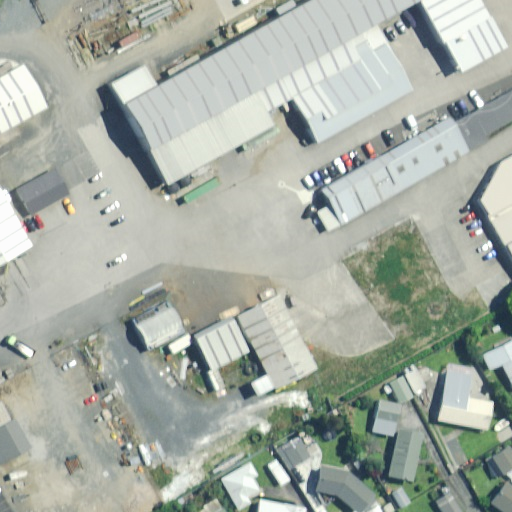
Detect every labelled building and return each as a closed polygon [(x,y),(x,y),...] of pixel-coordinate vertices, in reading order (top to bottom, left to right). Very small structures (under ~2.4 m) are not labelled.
[(461,0),(301,0),(108,109),(128,144),(154,189),(260,129),(252,115),(279,100),(306,148),(403,93),(365,27),(406,5),(446,76),(490,51),(461,0)] [(0,144),(11,139),(4,127),(34,110),(0,48),(0,144)] [(438,119),(311,191),(330,225),(475,142),(473,137),(511,115),(511,85),(442,126),(438,119)] [(511,153),(494,164),(472,202),(480,218),(482,217),(484,221),(483,221),(499,247),(497,248),(511,270),(511,153)] [(46,169),(6,190),(21,219),(61,199),(46,169)] [(223,186),(217,174),(167,200),(174,213),(223,186)] [(0,261),(17,253),(0,221),(0,261)] [(423,256),(408,227),(351,256),(339,262),(346,277),(359,270),(366,285),(370,283),(377,298),(374,300),(381,315),(438,286),(423,256)] [(270,297),(228,319),(267,393),(308,372),(270,297)] [(178,332),(165,308),(120,334),(129,351),(141,344),(144,351),(178,332)] [(218,322),(183,340),(200,373),(235,355),(218,322)] [(100,346),(93,333),(58,351),(64,364),(100,346)] [(511,396),(511,339),(477,357),(485,372),(496,366),(511,396)] [(424,386),(415,368),(404,373),(413,391),(424,386)] [(467,376),(440,371),(435,399),(437,400),(433,422),(482,431),(487,404),(462,399),(467,376)] [(412,396),(402,375),(388,382),(389,384),(383,386),(386,392),(392,390),(398,402),(412,396)] [(400,403),(379,398),(371,431),(392,435),(400,403)] [(54,511),(7,422),(0,425),(0,488),(12,511),(54,511)] [(422,433),(398,427),(387,475),(412,481),(422,433)] [(311,456),(298,435),(276,448),(289,469),(311,456)] [(511,468),(511,456),(506,447),(483,462),(494,480),(511,468)] [(256,474),(249,461),(219,478),(237,509),(250,502),(246,496),(258,489),(251,477),(256,474)] [(335,494),(354,511),(358,511),(362,508),(366,511),(376,499),(372,496),(374,494),(347,469),(319,463),(314,490),(335,494)] [(289,479),(279,464),(270,469),(280,485),(289,479)] [(511,511),(511,491),(501,483),(485,505),(493,511),(511,511)] [(409,501),(400,487),(391,492),(400,507),(409,501)] [(461,511),(449,491),(434,500),(441,511),(461,511)] [(282,504),(258,499),(255,511),(303,511),(304,508),(283,503),(282,504)]
